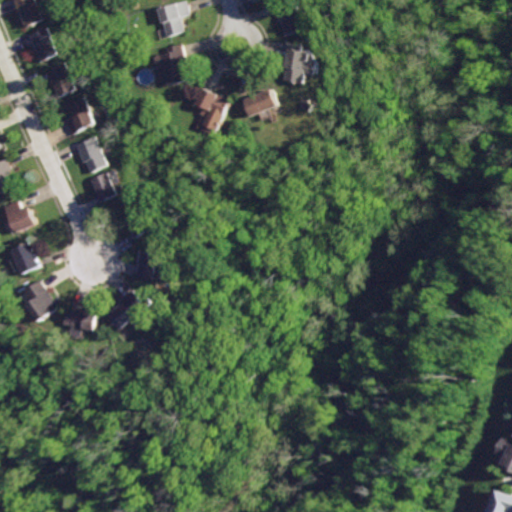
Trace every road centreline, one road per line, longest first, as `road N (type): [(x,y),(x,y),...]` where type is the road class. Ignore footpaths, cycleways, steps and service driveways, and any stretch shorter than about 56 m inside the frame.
road 1 (residential): [(0,50),(92,256)]
road 2 (residential): [(232,17),(256,34),(251,56),(228,61),(220,48),(232,17),(228,0)]
